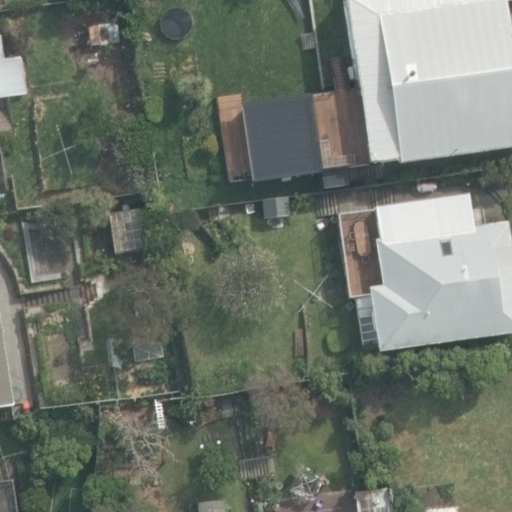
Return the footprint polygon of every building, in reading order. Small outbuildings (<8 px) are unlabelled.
[(341,0),(365,158),(511,135),(511,73),(499,0),(341,0)] [(0,97),(28,93),(23,57),(0,60),(0,50),(2,50),(0,36),(0,97)] [(364,283),(373,345),(511,324),(511,286),(502,217),(469,222),(464,188),(370,201),(375,235),(371,236),(378,281),(364,283)] [(138,212),(109,217),(115,258),(144,254),(138,212)] [(0,406),(12,405),(0,323),(0,406)]
